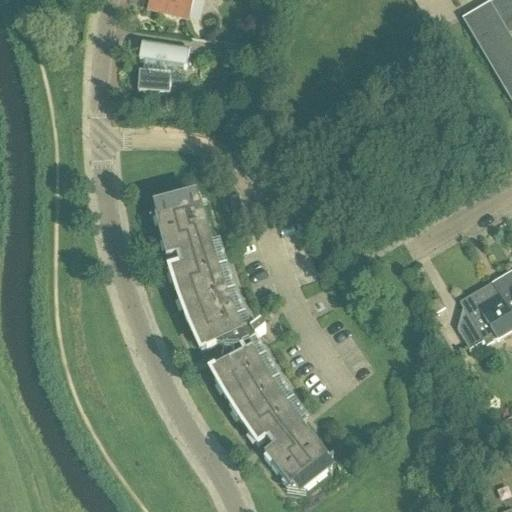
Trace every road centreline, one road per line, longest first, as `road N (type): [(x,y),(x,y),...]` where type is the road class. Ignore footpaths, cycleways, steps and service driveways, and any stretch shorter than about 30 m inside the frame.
road 1 (residential): [(234,511),(142,333),(125,285),(103,143)]
road 2 (residential): [(103,143),(212,150),(231,169),(317,347),(347,390)]
road 3 (residential): [(103,143),(102,74),(114,0)]
road 4 (residential): [(404,254),(511,189)]
